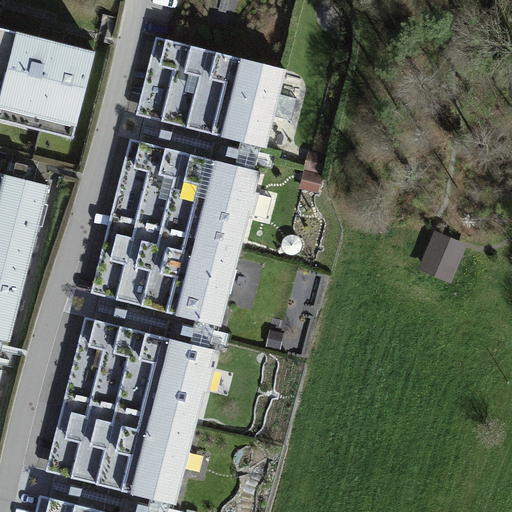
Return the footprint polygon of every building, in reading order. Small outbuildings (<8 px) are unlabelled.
[(107,53),(11,31),(0,77),(0,109),(89,130),(107,53)] [(294,66),(157,35),(138,118),(275,148),(294,66)] [(269,170),(135,139),(98,294),(233,326),(269,170)] [(0,338),(22,343),(58,186),(0,172),(0,338)] [(436,237),(423,267),(448,277),(461,247),(436,237)] [(94,317),(57,475),(194,506),(230,348),(94,317)] [(0,447),(17,371),(0,366),(0,447)] [(122,511),(52,493),(46,511),(122,511)]
